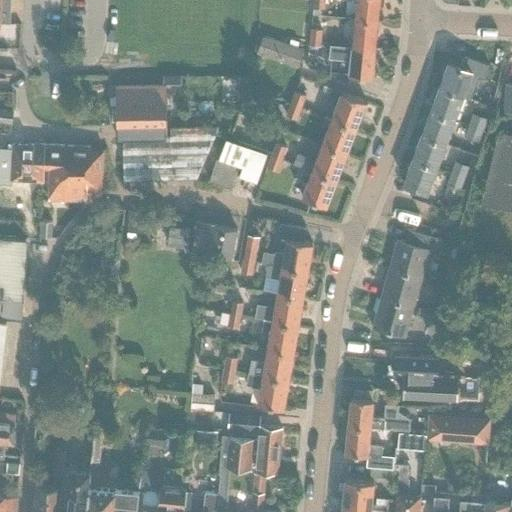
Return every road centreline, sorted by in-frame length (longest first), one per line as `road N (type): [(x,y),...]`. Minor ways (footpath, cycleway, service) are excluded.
road 1 (residential): [(22,511),(44,261),(59,236),(110,211)]
road 2 (residential): [(110,211),(110,131),(43,131),(21,105),(30,0)]
road 3 (residential): [(315,511),(336,312),(357,238)]
road 4 (residential): [(110,211),(152,204),(265,210),(357,238)]
road 5 (residential): [(357,238),(410,82),(419,22)]
